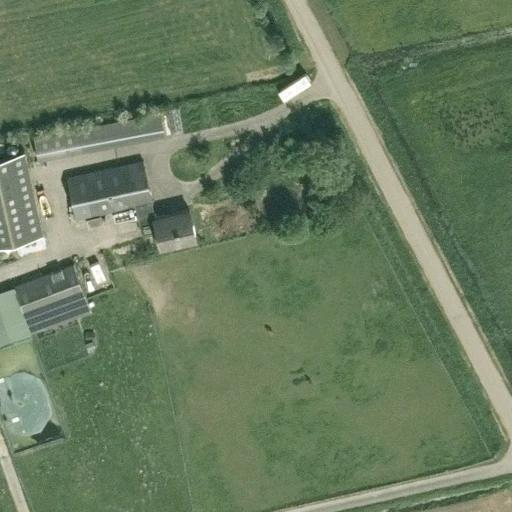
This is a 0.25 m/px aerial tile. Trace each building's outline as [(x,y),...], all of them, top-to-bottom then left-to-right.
[(161,112),(34,136),(38,158),(165,134),(161,112)] [(0,242),(4,242),(40,234),(33,206),(36,205),(22,149),(0,153),(0,242)] [(144,160),(67,177),(76,217),(135,204),(141,232),(156,229),(160,246),(196,238),(189,209),(154,216),(151,201),(152,200),(144,160)] [(96,270),(121,260),(116,246),(91,255),(96,270)] [(73,263),(14,285),(31,332),(91,310),(73,263)]
